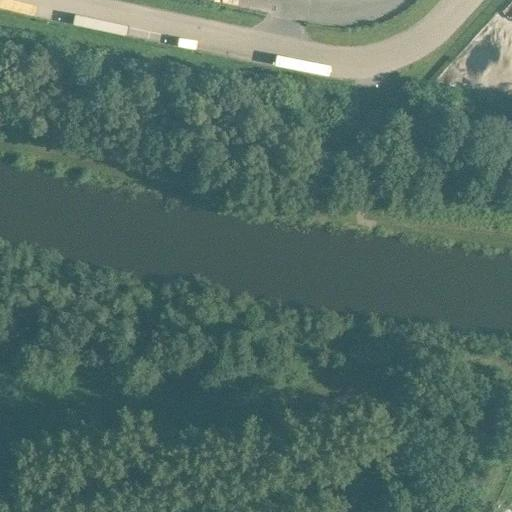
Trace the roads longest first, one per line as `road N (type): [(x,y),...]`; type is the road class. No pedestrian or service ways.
road 1 (track): [(0,425),(73,407),(270,396),(464,372)]
road 2 (unclassified): [(31,0),(351,64),(412,44),(455,0)]
road 3 (track): [(413,511),(464,372)]
